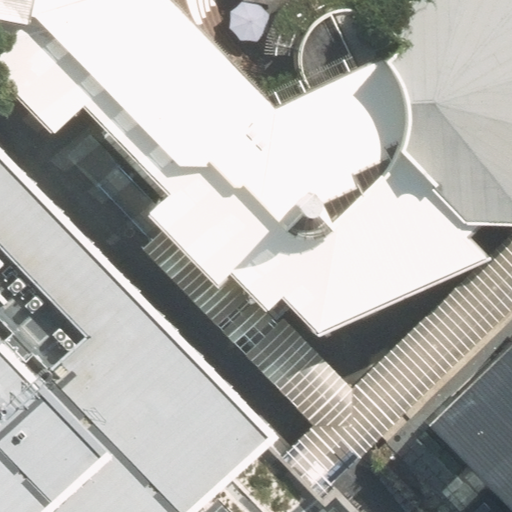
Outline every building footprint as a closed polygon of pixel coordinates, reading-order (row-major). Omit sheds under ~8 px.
[(272,290),(307,329),(483,252),(490,240),(497,241),(507,241),(507,219),(511,218),(511,0),(399,0),(282,105),(168,0),(0,0),(0,79),(45,130),(76,100),(162,191),(142,208),(161,228),(212,281),(224,269),(258,305),(272,290)] [(158,511),(257,417),(0,151),(0,511),(158,511)] [(274,454),(314,495),(324,484),(328,480),(474,339),(511,303),(511,289),(511,288),(511,218),(507,219),(507,241),(497,241),(348,385),(280,317),(275,322),(258,305),(224,269),(212,281),(161,228),(142,247),(309,419),(288,440),(274,454)] [(511,511),(511,340),(383,464),(430,511),(511,511)] [(359,511),(328,480),(324,484),(314,495),(274,454),(288,440),(263,412),(257,417),(158,511),(359,511)]
